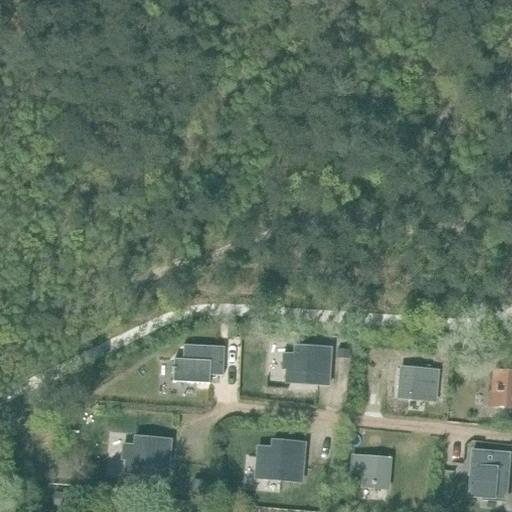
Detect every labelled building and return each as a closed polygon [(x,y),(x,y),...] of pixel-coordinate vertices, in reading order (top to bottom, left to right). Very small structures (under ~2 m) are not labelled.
[(237,327),(227,326),(226,338),(237,339),(237,327)] [(213,343),(224,344),(225,334),(213,333),(213,343)] [(435,357),(445,358),(446,345),(436,345),(435,357)] [(172,360),(170,383),(206,385),(207,377),(222,378),(224,349),(183,346),(182,361),(172,360)] [(285,385),(328,387),(330,350),(294,348),(294,356),(283,356),(282,371),(286,371),(285,385)] [(336,350),(336,359),(349,360),(349,351),(336,350)] [(439,371),(424,370),(398,367),(396,398),(436,401),(439,371)] [(489,394),(488,407),(511,409),(511,374),(494,373),(492,395),(489,394)] [(170,442),(134,439),(133,447),(123,447),(121,461),(125,462),(124,475),(167,479),(170,442)] [(258,448),(254,478),(267,480),(267,476),(279,477),(278,481),(299,483),(303,445),(272,442),(271,449),(258,448)] [(470,451),(467,496),(501,499),(503,470),(505,470),(507,454),(470,451)] [(87,456),(73,455),(72,467),(86,469),(87,456)] [(350,457),(350,468),(362,469),(360,489),(373,489),(373,486),(384,487),(384,489),(385,489),(387,460),(362,458),(350,457)] [(55,494),(54,505),(69,507),(71,496),(55,494)]
